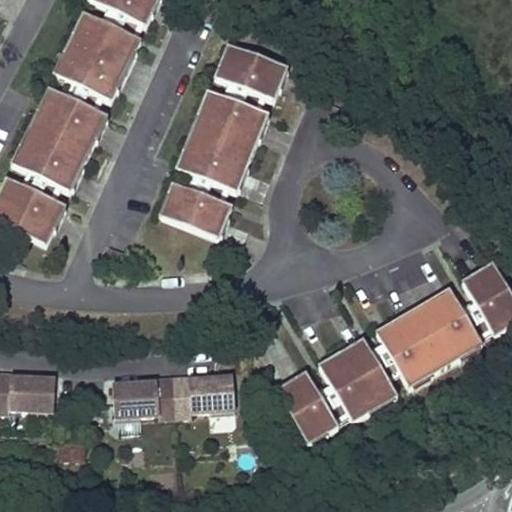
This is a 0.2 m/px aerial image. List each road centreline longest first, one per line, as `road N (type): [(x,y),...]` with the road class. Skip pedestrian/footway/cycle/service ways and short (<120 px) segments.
road 1 (residential): [(309,255),(354,263),(381,246),(395,218),(383,173),(341,153),(298,171),(284,215),(297,244)]
road 2 (residential): [(0,285),(62,298),(198,297),(267,282),(309,255)]
road 3 (residential): [(0,352),(157,361),(225,355)]
